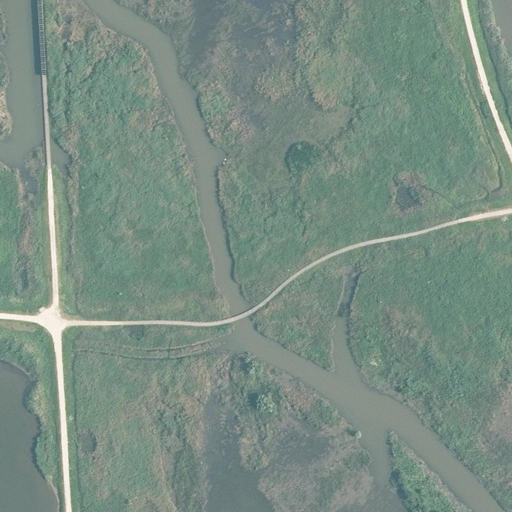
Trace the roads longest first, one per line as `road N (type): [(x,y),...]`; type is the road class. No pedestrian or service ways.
road 1 (track): [(39,309),(201,313),(239,298),(317,243),(511,198)]
road 2 (track): [(53,511),(39,309)]
road 3 (track): [(511,181),(449,0)]
road 4 (track): [(31,155),(39,309)]
